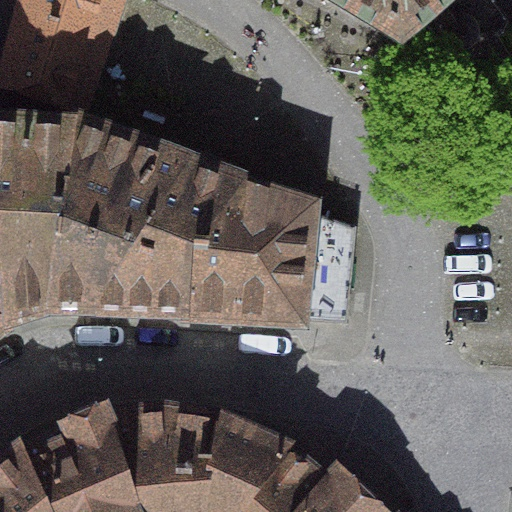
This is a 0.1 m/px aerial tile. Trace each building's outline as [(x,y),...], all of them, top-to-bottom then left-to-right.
[(122,0),(27,0),(3,86),(78,113),(79,111),(83,112),(106,50),(122,0)] [(346,0),(400,32),(439,0),(346,0)] [(55,257),(45,308),(49,307),(69,307),(90,307),(149,218),(183,171),(70,130),(70,139),(72,139),(66,183),(55,257)] [(72,139),(70,139),(23,137),(22,150),(0,148),(0,297),(4,321),(6,319),(26,314),(45,308),(55,257),(66,183),(72,139)] [(189,255),(237,189),(183,169),(183,171),(149,218),(90,307),(137,309),(184,312),(189,255)] [(295,210),(237,189),(189,255),(184,312),(264,317),(344,322),(353,231),(295,210)] [(164,419),(107,425),(133,511),(202,511),(219,427),(164,419)] [(133,511),(107,425),(106,422),(40,450),(25,457),(24,456),(0,474),(0,511),(133,511)] [(219,427),(202,511),(302,511),(322,489),(321,488),(284,458),(219,427)] [(322,489),(302,511),(373,511),(336,475),(321,488),(322,489)]
